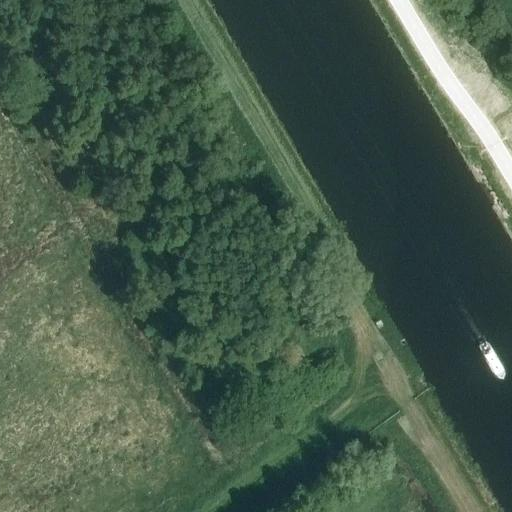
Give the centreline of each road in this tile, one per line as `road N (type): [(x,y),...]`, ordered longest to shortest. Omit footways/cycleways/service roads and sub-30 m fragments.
road 1 (track): [(179,0),(475,511)]
road 2 (track): [(204,511),(393,376)]
